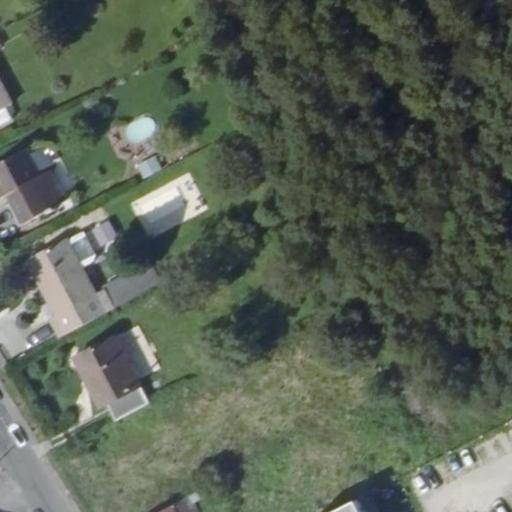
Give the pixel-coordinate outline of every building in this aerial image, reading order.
[(0,54),(6,51),(0,40),(0,116),(17,108),(0,79),(0,54)] [(26,228),(62,209),(31,153),(0,170),(0,211),(13,204),(26,228)] [(143,179),(162,170),(155,156),(136,165),(143,179)] [(99,246),(115,240),(109,223),(93,228),(99,246)] [(61,343),(141,299),(130,280),(95,299),(67,250),(30,271),(57,320),(50,324),(61,343)] [(107,411),(116,427),(145,411),(109,347),(68,369),(95,418),(107,411)] [(196,511),(194,506),(208,499),(206,493),(170,511),(196,511)] [(366,511),(360,500),(332,511),(366,511)]
